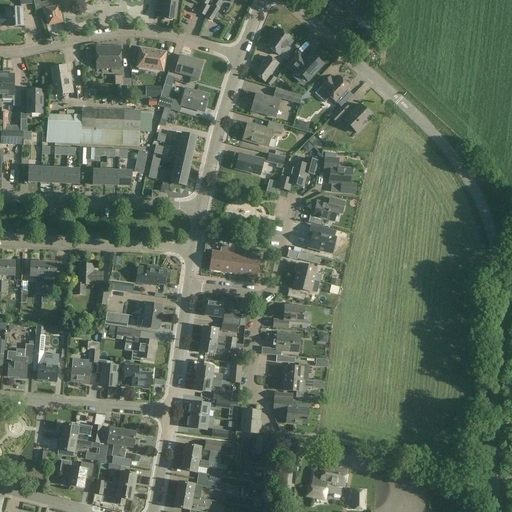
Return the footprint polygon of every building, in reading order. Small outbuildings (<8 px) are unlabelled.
[(160,19),(164,20),(164,21),(170,22),(170,21),(174,21),(177,1),(168,0),(153,0),(154,9),(161,10),(160,19)] [(222,0),(214,0),(212,5),(213,6),(213,5),(218,8),(222,0)] [(335,0),(336,1),(336,2),(340,6),(341,5),(348,11),(357,0),(335,0)] [(210,8),(207,6),(203,4),(198,13),(205,16),(210,8)] [(213,5),(213,6),(205,17),(212,22),(220,9),(218,8),(213,5)] [(62,22),(58,6),(43,9),(44,15),(46,14),(49,25),(62,22)] [(7,17),(0,17),(0,26),(8,27),(8,28),(22,27),(22,9),(7,9),(7,17)] [(373,26),(377,21),(366,13),(363,18),(373,26)] [(274,52),(287,36),(279,29),(278,30),(275,28),(270,34),(273,37),(266,46),(274,52)] [(292,39),(287,36),(274,52),(279,56),(287,44),(289,46),(293,41),(291,40),(292,39)] [(120,70),(120,47),(96,47),(96,70),(120,70)] [(140,49),(137,67),(162,71),(165,53),(140,49)] [(308,82),(323,65),(311,55),(305,61),(298,54),(289,63),(297,70),(296,71),(308,82)] [(198,79),(202,64),(202,63),(201,64),(188,60),(188,59),(179,56),(177,66),(176,65),(175,67),(176,67),(175,73),(198,79)] [(268,57),(255,74),(265,81),(278,64),(268,57)] [(68,79),(66,66),(51,68),(55,96),(73,93),(71,78),(68,79)] [(10,73),(2,73),(2,100),(14,100),(14,75),(10,75),(10,73)] [(270,76),(266,82),(270,85),(275,79),(270,76)] [(325,103),(330,98),(336,103),(347,91),(350,87),(338,77),(334,81),(329,77),(321,86),(322,86),(315,94),(325,103)] [(121,85),(121,97),(130,97),(130,79),(121,79),(121,83),(118,83),(118,85),(121,85)] [(164,85),(160,98),(168,99),(171,88),(164,85)] [(209,96),(210,95),(186,88),(181,106),(182,106),(182,105),(195,108),(195,109),(203,112),(206,102),(207,103),(208,101),(207,101),(209,96)] [(35,90),(27,90),(26,114),(42,114),(43,91),(41,91),(41,89),(35,89),(35,90)] [(305,98),(301,97),(301,96),(275,89),(273,97),(303,105),(305,98)] [(347,91),(336,103),(341,107),(344,104),(345,104),(352,96),(347,91)] [(275,118),(279,101),(255,94),(250,111),(275,118)] [(164,108),(164,109),(170,110),(172,103),(167,102),(168,99),(160,98),(158,107),(164,108)] [(341,107),(331,117),(336,123),(350,109),(345,104),(344,104),(341,107)] [(356,133),(371,117),(358,104),(343,120),(356,133)] [(170,110),(164,109),(159,126),(165,127),(170,110)] [(47,143),(74,144),(139,147),(141,112),(83,110),(82,117),(48,115),(47,143)] [(280,135),(282,126),(269,122),(267,129),(247,123),(242,139),(267,146),(271,132),(280,135)] [(2,145),(22,145),(22,132),(2,131),(2,145)] [(31,132),(22,132),(22,145),(22,166),(29,166),(30,143),(28,143),(28,138),(30,139),(31,132)] [(158,133),(156,141),(164,143),(166,135),(158,133)] [(179,146),(194,149),(197,137),(182,134),(179,146)] [(155,145),(153,153),(161,155),(163,147),(155,145)] [(191,162),(194,149),(179,146),(176,159),(191,162)] [(50,147),(41,147),(41,155),(50,155),(50,147)] [(54,148),(54,156),(62,156),(62,148),(54,148)] [(67,156),(75,157),(75,148),(67,148),(67,156)] [(86,149),(79,149),(78,165),(86,165),(86,149)] [(145,164),(147,152),(140,151),(137,162),(145,164)] [(259,175),(263,160),(239,153),(235,168),(259,175)] [(284,157),(275,155),(268,153),(266,162),(276,164),(276,167),(282,169),(284,157)] [(152,158),(148,177),(155,179),(160,159),(152,158)] [(317,161),(305,158),(303,165),(294,162),(291,172),(283,169),(278,189),(288,191),(290,184),(303,187),(306,173),(313,175),(317,161)] [(188,174),(191,162),(176,159),(173,170),(188,174)] [(329,184),(341,185),(340,193),(354,195),(355,185),(350,185),(351,170),(338,169),(338,160),(325,159),(324,169),(330,170),(329,184)] [(42,168),(41,168),(42,163),(36,162),(36,168),(29,167),(28,183),(41,184),(42,168)] [(106,171),(106,163),(100,163),(100,170),(93,170),(93,186),(106,186),(106,171)] [(54,169),(42,168),(41,184),(53,184),(54,169)] [(66,169),(54,169),(53,184),(66,185),(66,169)] [(79,170),(66,169),(66,185),(78,186),(79,170)] [(188,174),(173,170),(168,169),(167,174),(172,175),(171,183),(185,187),(188,174)] [(119,171),(106,171),(106,186),(118,187),(119,171)] [(131,172),(119,171),(118,187),(131,187),(131,172)] [(330,204),(318,201),(313,216),(311,216),(309,222),(321,226),(323,219),(335,222),(338,213),(343,214),(346,202),(331,199),(330,204)] [(331,254),(335,239),(325,236),(327,230),(311,226),(309,235),(313,236),(310,248),(331,254)] [(221,272),(225,246),(221,246),(220,252),(212,251),(209,270),(221,272)] [(228,247),(225,246),(221,272),(233,274),(236,255),(228,253),(228,247)] [(244,256),(236,255),(233,274),(245,275),(249,250),(245,249),(244,256)] [(252,250),(249,250),(245,275),(257,277),(260,258),(251,257),(252,250)] [(320,259),(288,250),(287,257),(297,260),(297,259),(319,264),(320,259)] [(15,263),(2,262),(2,276),(15,276),(15,263)] [(30,277),(43,278),(43,264),(30,263),(30,277)] [(56,264),(43,264),(43,278),(56,278),(56,264)] [(296,276),(319,282),(321,275),(315,273),(316,269),(299,264),(296,276)] [(92,286),(92,285),(102,285),(103,272),(93,271),(93,265),(79,265),(78,283),(75,283),(74,296),(85,296),(86,285),(92,286)] [(147,266),(146,268),(137,266),(135,282),(152,285),(152,283),(165,285),(167,271),(156,270),(156,267),(147,266)] [(318,289),(319,282),(296,276),(293,287),(310,292),(311,287),(318,289)] [(123,282),(112,281),(111,290),(121,291),(123,282)] [(99,289),(97,304),(106,305),(108,290),(99,289)] [(306,295),(289,289),(287,297),(304,302),(306,295)] [(221,318),(223,304),(206,302),(204,315),(221,318)] [(143,318),(159,320),(160,315),(162,314),(163,309),(161,307),(161,306),(145,304),(143,318)] [(302,323),(303,307),(285,306),(283,320),(273,319),(272,328),(288,329),(288,322),(302,323)] [(134,316),(106,312),(105,325),(126,327),(127,322),(133,323),(134,316)] [(222,323),(238,325),(239,315),(224,313),(222,323)] [(150,328),(158,329),(159,320),(143,318),(138,317),(137,327),(150,329),(150,328)] [(238,326),(222,323),(221,331),(237,333),(238,326)] [(134,339),(138,340),(139,330),(109,326),(108,335),(116,336),(116,337),(134,339)] [(202,327),(200,340),(216,342),(216,341),(226,343),(227,338),(217,337),(218,330),(202,327)] [(260,355),(276,357),(280,357),(280,352),(298,353),(300,336),(277,334),(276,335),(267,334),(267,340),(276,341),(275,349),(261,347),(260,355)] [(138,346),(133,345),(131,361),(140,362),(141,358),(152,360),(154,348),(155,348),(156,342),(139,339),(138,346)] [(214,355),(216,342),(200,340),(199,353),(214,355)] [(84,360),(84,364),(78,363),(78,364),(72,364),(72,369),(71,369),(71,382),(82,383),(82,384),(89,385),(90,363),(98,363),(98,360),(99,343),(88,342),(87,350),(90,351),(89,361),(84,360)] [(33,358),(34,346),(34,345),(25,344),(24,357),(15,356),(16,352),(7,351),(7,360),(11,360),(11,363),(9,362),(8,364),(7,378),(19,378),(19,380),(25,380),(27,364),(27,357),(33,358)] [(243,345),(235,344),(235,350),(234,353),(231,352),(230,363),(242,364),(243,345)] [(328,360),(316,359),(315,367),(327,368),(328,360)] [(44,361),(39,360),(38,380),(49,381),(49,382),(56,383),(58,361),(51,361),(51,366),(44,365),(44,361)] [(98,363),(96,374),(101,375),(100,386),(115,388),(117,367),(107,366),(107,361),(98,360),(98,363)] [(230,363),(228,383),(241,384),(242,364),(230,363)] [(222,374),(212,373),(213,367),(197,365),(195,378),(221,382),(222,374)] [(284,367),(283,379),(308,381),(310,366),(300,365),(299,368),(284,367)] [(133,366),(125,366),(123,380),(132,380),(131,387),(143,388),(143,389),(149,389),(151,374),(139,373),(139,371),(133,371),(133,366)] [(228,383),(221,382),(195,378),(193,390),(209,393),(210,386),(220,387),(220,386),(228,387),(228,383)] [(314,382),(308,381),(283,379),(282,391),(295,392),(295,398),(303,399),(303,393),(307,393),(307,389),(313,389),(314,382)] [(216,400),(230,402),(231,395),(213,392),(212,399),(216,400)] [(273,400),(291,402),(292,394),(274,392),(273,400)] [(232,410),(233,402),(230,402),(216,400),(215,407),(232,410)] [(290,408),(291,402),(273,400),(273,409),(288,411),(286,424),(293,424),(293,423),(306,424),(307,409),(290,408)] [(192,403),(190,416),(207,418),(209,405),(192,403)] [(258,422),(259,412),(242,411),(241,433),(259,434),(260,426),(257,426),(257,422),(258,422)] [(205,431),(207,418),(190,416),(189,429),(205,431)] [(63,424),(60,437),(100,444),(103,429),(93,427),(92,436),(78,434),(79,427),(63,424)] [(107,444),(113,445),(111,457),(118,458),(120,446),(123,430),(110,428),(107,444)] [(230,432),(212,429),(211,437),(229,439),(230,432)] [(135,433),(123,430),(120,446),(118,458),(124,459),(126,447),(132,448),(135,433)] [(92,447),(99,449),(100,444),(60,437),(58,450),(74,453),(75,449),(82,450),(83,447),(91,448),(92,447)] [(265,455),(266,438),(257,438),(255,455),(265,455)] [(208,462),(219,465),(220,463),(216,462),(218,452),(219,452),(221,443),(205,441),(203,449),(210,451),(208,462)] [(183,458),(198,461),(201,448),(185,445),(183,458)] [(85,459),(97,462),(98,455),(86,452),(85,459)] [(219,465),(208,462),(198,461),(183,458),(181,470),(196,473),(197,467),(208,469),(208,467),(221,469),(222,465),(219,465)] [(68,485),(84,488),(86,476),(91,477),(94,465),(82,462),(80,469),(69,467),(70,463),(62,461),(60,471),(64,472),(63,477),(70,478),(68,485)] [(119,473),(120,467),(108,465),(107,471),(119,473)] [(343,487),(347,469),(338,468),(324,466),(320,483),(343,487)] [(118,485),(135,488),(137,475),(121,472),(118,485)] [(197,480),(208,482),(209,475),(198,473),(197,480)] [(118,485),(104,483),(96,482),(94,494),(102,495),(103,488),(117,491),(115,504),(125,505),(126,500),(132,501),(135,488),(118,485)] [(202,487),(196,486),(178,482),(176,495),(200,499),(202,487)] [(228,485),(208,482),(206,488),(206,489),(226,493),(228,485)] [(366,491),(351,490),(351,510),(366,510),(366,491)] [(209,507),(210,501),(200,499),(176,495),(174,508),(190,511),(191,504),(209,507)] [(260,508),(262,498),(255,497),(254,507),(260,508)]
